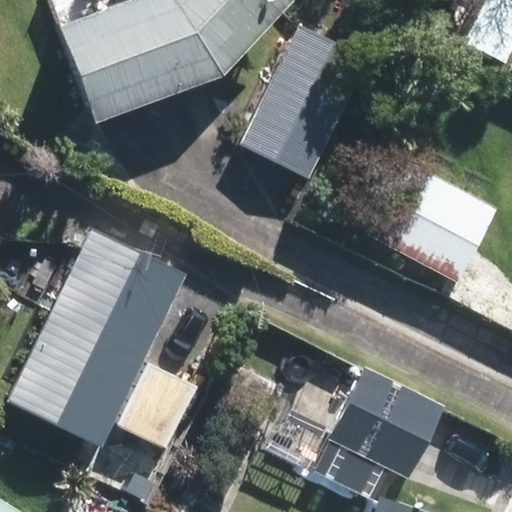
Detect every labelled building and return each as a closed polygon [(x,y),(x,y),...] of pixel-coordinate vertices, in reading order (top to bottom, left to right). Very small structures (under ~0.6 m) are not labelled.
[(93,96),(210,55),(260,0),(98,0),(63,12),(93,96)] [(299,29),(244,133),(301,162),(356,58),(299,29)] [(458,261),(489,203),(407,160),(377,219),(458,261)] [(172,269),(91,229),(15,385),(95,424),(172,269)] [(435,403),(361,366),(333,422),(408,459),(435,403)] [(430,511),(403,502),(399,511),(430,511)]
